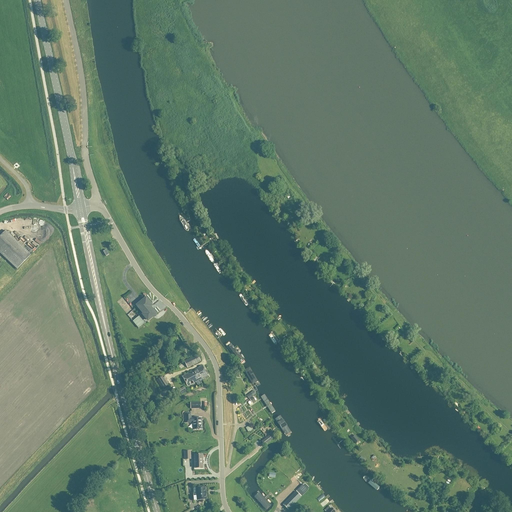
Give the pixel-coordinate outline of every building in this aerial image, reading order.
[(30,255),(5,230),(0,235),(0,253),(17,269),(30,255)] [(37,241),(39,239),(41,241),(44,237),(40,233),(36,237),(35,236),(33,237),(37,241)] [(146,298),(137,305),(144,314),(143,314),(148,320),(156,314),(149,305),(150,303),(146,298)] [(128,315),(132,318),(136,314),(133,310),(128,315)] [(132,322),(138,328),(144,323),(138,316),(132,322)] [(231,342),(226,346),(239,364),(244,360),(231,342)] [(200,361),(197,354),(184,361),(187,368),(200,361)] [(202,366),(200,367),(182,377),(187,386),(196,381),(197,385),(201,382),(200,380),(208,376),(202,366)] [(250,366),(244,370),(252,384),(258,381),(250,366)] [(162,376),(156,380),(162,389),(168,385),(162,376)] [(264,394),(260,397),(271,413),(275,410),(264,394)] [(202,429),(201,418),(191,418),(190,413),(185,413),(185,422),(193,422),(193,430),(202,429)] [(280,414),(274,418),(286,436),(291,432),(280,414)] [(261,441),(264,445),(274,438),(271,434),(261,441)] [(356,444),(360,441),(354,434),(350,438),(356,444)] [(203,468),(203,454),(195,455),(195,468),(203,468)] [(261,489),(259,487),(258,485),(257,483),(257,481),(256,480),(256,478),(242,477),(241,479),(241,481),(242,483),(242,485),(243,487),(252,497),(261,489)] [(308,489),(307,488),(303,485),(303,484),(296,491),(301,496),(308,489)] [(205,487),(196,488),(197,500),(206,499),(205,487)] [(283,504),(288,509),(301,496),(296,491),(283,504)] [(272,505),(261,492),(255,497),(267,510),(272,505)]
